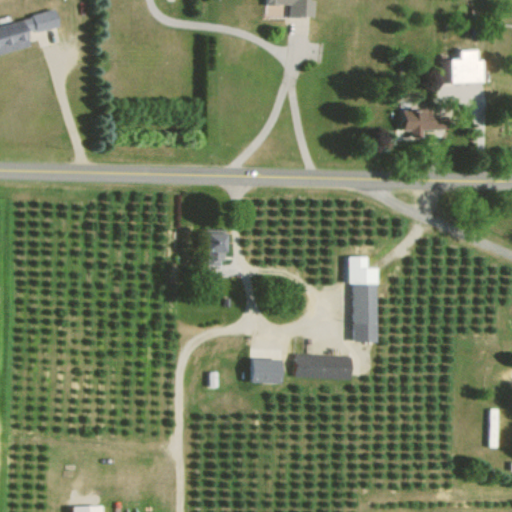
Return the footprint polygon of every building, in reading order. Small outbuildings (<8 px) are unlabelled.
[(306,16),(305,0),(258,0),(259,4),(282,4),(282,16),(306,16)] [(0,21),(0,51),(23,46),(19,34),(50,26),(46,11),(0,21)] [(467,49),(448,50),(448,58),(439,58),(439,83),(475,82),(474,59),(467,60),(467,49)] [(415,129),(439,130),(439,110),(394,110),(394,130),(403,130),(403,136),(415,137),(415,129)] [(218,231),(197,230),(196,251),(201,251),(201,265),(217,265),(218,231)] [(345,283),(344,341),(367,341),(369,267),(359,267),(359,256),(339,256),(339,283),(345,283)] [(344,379),(344,355),(288,354),(287,377),(344,379)] [(242,382),(273,383),(273,358),(243,357),(242,382)]
